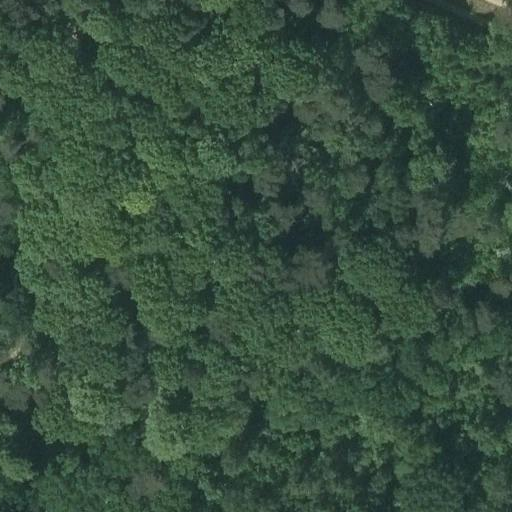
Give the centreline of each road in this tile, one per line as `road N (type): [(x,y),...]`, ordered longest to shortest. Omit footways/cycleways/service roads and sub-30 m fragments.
road 1 (track): [(511,277),(97,406),(0,479)]
road 2 (track): [(218,371),(232,511)]
